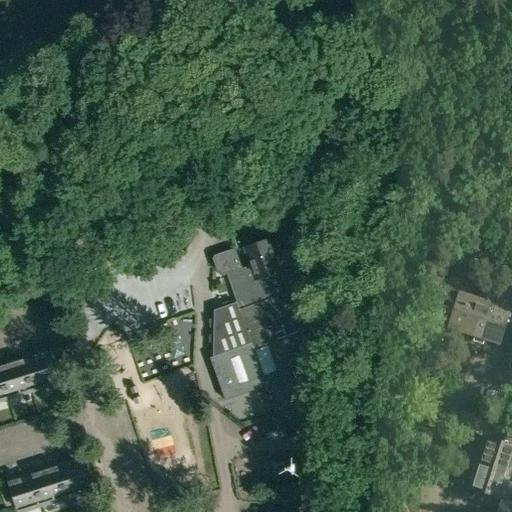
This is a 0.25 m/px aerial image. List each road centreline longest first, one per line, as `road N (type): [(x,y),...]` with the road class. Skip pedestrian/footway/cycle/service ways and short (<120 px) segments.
road 1 (tertiary): [(0,260),(336,144)]
road 2 (tertiary): [(336,144),(511,94)]
road 3 (residential): [(433,511),(436,423),(447,400),(466,387),(511,386)]
road 4 (unclassified): [(336,144),(285,0)]
